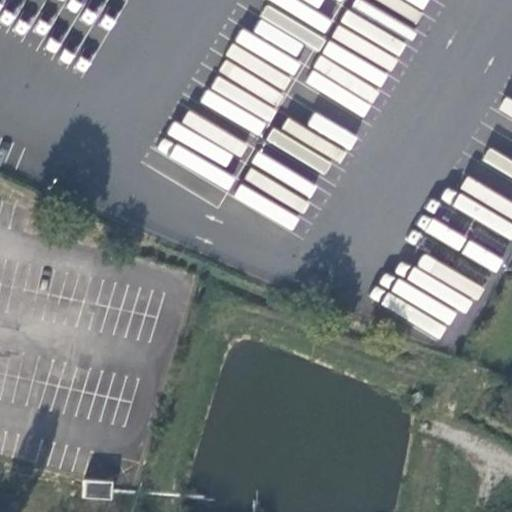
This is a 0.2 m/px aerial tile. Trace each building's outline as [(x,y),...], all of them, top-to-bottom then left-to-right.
[(0,92),(4,97),(30,72),(0,40),(0,92)] [(414,189),(373,268),(386,275),(427,196),(414,189)] [(437,203),(393,281),(409,289),(453,211),(437,203)] [(465,244),(476,223),(463,216),(451,237),(465,244)] [(461,314),(499,233),(479,224),(466,254),(442,243),(418,295),(461,314)]
